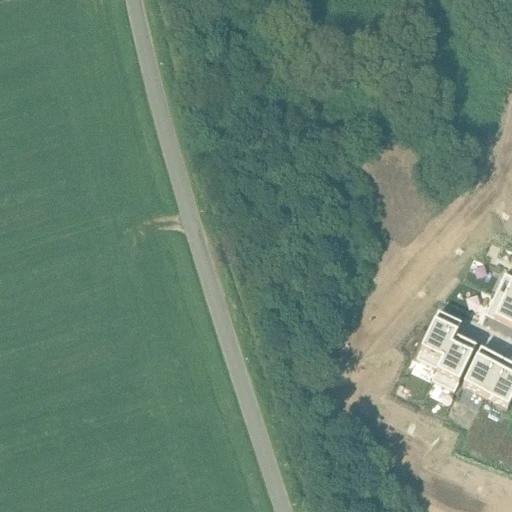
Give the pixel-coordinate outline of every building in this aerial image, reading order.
[(511,282),(504,279),(494,299),(511,307),(511,282)] [(511,307),(494,299),(484,320),(485,320),(496,325),(507,331),(511,333),(511,307)] [(437,319),(415,364),(436,374),(437,374),(453,341),(454,342),(460,330),(437,319)] [(485,320),(482,327),(493,332),(496,325),(485,320)] [(496,325),(493,332),(503,337),(507,331),(496,325)] [(511,333),(507,331),(503,337),(511,341),(511,333)] [(436,374),(431,385),(454,396),(475,352),(454,342),(453,341),(437,374),(436,374)] [(479,354),(462,390),(484,401),(501,364),(479,354)] [(511,369),(501,364),(484,401),(507,411),(511,400),(511,369)]
